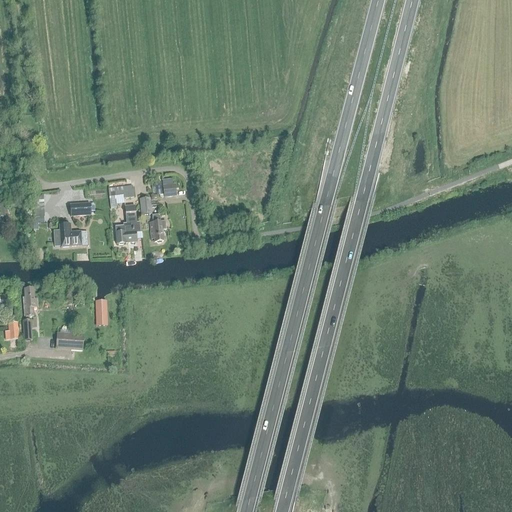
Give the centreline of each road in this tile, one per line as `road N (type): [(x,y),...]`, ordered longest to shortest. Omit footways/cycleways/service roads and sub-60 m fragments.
road 1 (unclassified): [(497,167),(372,215),(207,242),(196,235),(182,171),(39,187),(26,133),(0,130)]
road 2 (track): [(0,401),(137,384),(165,330),(200,306),(474,242),(511,255)]
road 3 (trunk): [(377,0),(245,511)]
road 4 (trunk): [(281,511),(412,0)]
